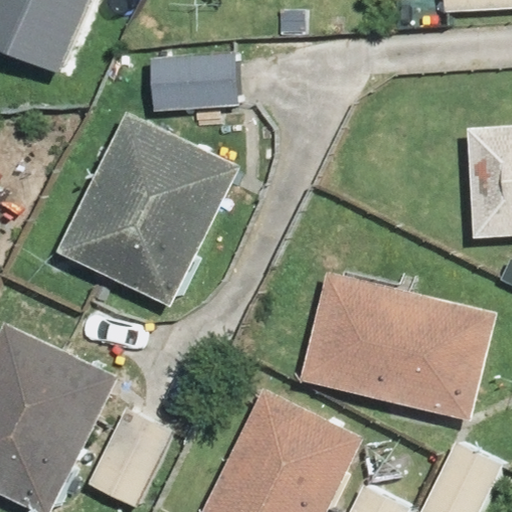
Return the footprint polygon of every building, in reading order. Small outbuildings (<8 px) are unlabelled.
[(0,0),(0,43),(67,71),(96,0),(0,0)] [(511,9),(511,0),(443,0),(445,14),(511,9)] [(241,104),(237,55),(152,61),(156,110),(241,104)] [(247,163),(134,109),(65,252),(178,306),(247,163)] [(511,123),(472,126),(477,237),(511,235),(511,123)] [(332,273),(307,378),(476,419),(502,313),(332,273)] [(61,511),(127,375),(11,320),(0,342),(0,491),(42,511),(61,511)] [(331,511),(367,437),(268,390),(209,511),(331,511)] [(172,429),(126,407),(89,482),(136,505),(172,429)] [(481,511),(504,463),(455,440),(421,511),(481,511)] [(407,511),(410,508),(364,485),(349,511),(407,511)]
